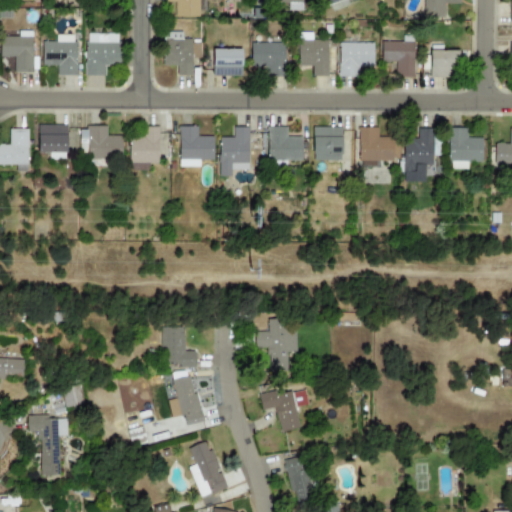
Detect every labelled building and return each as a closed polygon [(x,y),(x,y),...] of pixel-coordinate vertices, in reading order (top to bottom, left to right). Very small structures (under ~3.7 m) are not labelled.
[(173,17),(197,17),(197,0),(164,0),(164,2),(174,2),(173,17)] [(458,3),(458,0),(422,0),(423,18),(443,17),(443,4),(458,3)] [(13,72),(31,72),(31,31),(17,31),(17,36),(0,36),(0,57),(12,57),(13,72)] [(161,65),(175,65),(175,75),(190,76),(191,39),(180,39),(181,32),(162,32),(161,65)] [(117,34),(83,34),(84,76),(103,76),(103,64),(117,64),(117,34)] [(41,66),(56,66),(56,76),(75,75),(74,35),(55,35),(55,42),(40,42),(41,66)] [(380,41),(380,62),(394,62),(394,75),(412,75),(412,42),(380,41)] [(249,42),(249,67),(265,67),(265,76),(283,76),(283,43),(249,42)] [(356,77),(357,67),(372,67),(372,43),(338,43),(337,77),(356,77)] [(240,49),(211,49),(211,76),(240,76),(240,49)] [(428,77),(455,77),(456,51),(428,50),(428,77)] [(36,153),(48,153),(48,158),(64,159),(64,125),(36,125),(36,153)] [(156,163),(157,127),(142,126),(141,138),(128,138),(127,170),(147,170),(147,163),(156,163)] [(211,136),(196,137),(196,126),(177,127),(177,167),(198,167),(198,160),(212,160),(211,136)] [(86,157),(120,157),(120,136),(105,136),(105,127),(79,127),(79,146),(86,146),(86,157)] [(217,137),(218,177),(229,176),(229,170),(247,170),(246,127),(232,128),(232,137),(217,137)] [(300,160),(300,136),(285,137),(285,127),(265,127),(266,161),(300,160)] [(311,160),(339,161),(340,127),(311,127),(311,160)] [(357,161),(391,160),(390,137),(376,137),(376,127),(356,128),(357,161)] [(466,169),(466,162),(481,162),(481,138),(464,138),(465,128),(447,128),(447,169),(466,169)] [(0,164),(25,165),(26,129),(8,129),(7,145),(0,144),(0,164)] [(423,182),(423,165),(430,165),(431,130),(416,130),(416,138),(402,138),(401,182),(423,182)] [(294,352),(293,320),(265,321),(266,332),(253,332),(254,349),(266,348),(267,373),(285,372),(285,353),(294,352)] [(183,351),(182,327),(159,328),(160,363),(178,363),(178,367),(194,367),(194,351),(183,351)] [(0,381),(1,375),(21,376),(22,359),(0,358),(0,381)] [(499,386),(511,386),(511,369),(510,369),(510,367),(500,367),(499,386)] [(200,422),(189,375),(170,380),(174,398),(166,400),(170,418),(181,415),(184,426),(200,422)] [(81,406),(79,385),(60,387),(62,408),(81,406)] [(297,428),(290,390),(257,396),(260,411),(273,408),(278,432),(297,428)] [(65,416),(25,416),(25,432),(37,432),(37,476),(57,476),(57,436),(65,436),(65,416)] [(186,468),(199,498),(224,488),(205,440),(186,448),(193,465),(186,468)] [(280,456),(291,503),(310,498),(299,452),(280,456)]
